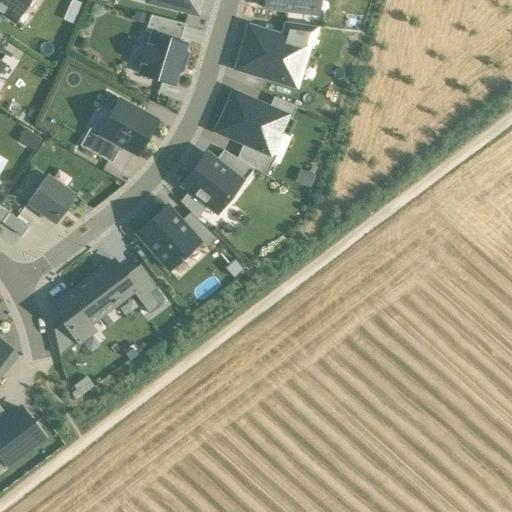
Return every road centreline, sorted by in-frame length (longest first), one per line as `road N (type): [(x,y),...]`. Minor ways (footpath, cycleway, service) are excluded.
road 1 (track): [(0,506),(511,118)]
road 2 (residential): [(225,0),(180,137),(97,225),(16,281)]
